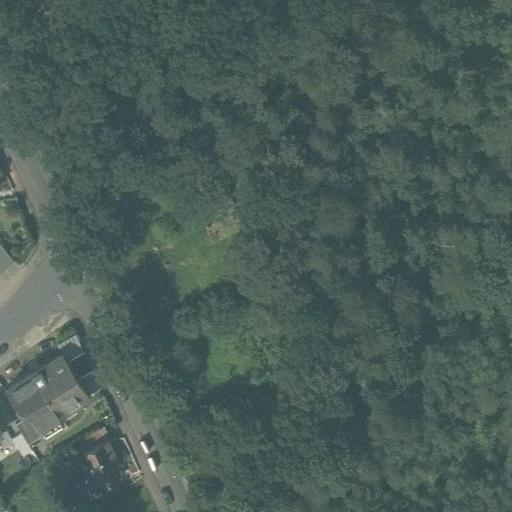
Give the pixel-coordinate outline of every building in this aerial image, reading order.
[(0,247),(0,270),(11,263),(0,247)] [(30,372),(58,414),(91,392),(63,350),(30,372)] [(58,414),(30,372),(7,387),(26,416),(35,429),(37,428),(58,414)] [(35,429),(26,416),(15,423),(28,444),(42,435),(37,428),(35,429)] [(108,425),(80,440),(86,451),(112,439),(114,438),(108,425)] [(112,439),(86,451),(103,487),(125,477),(116,458),(119,456),(112,439)]
